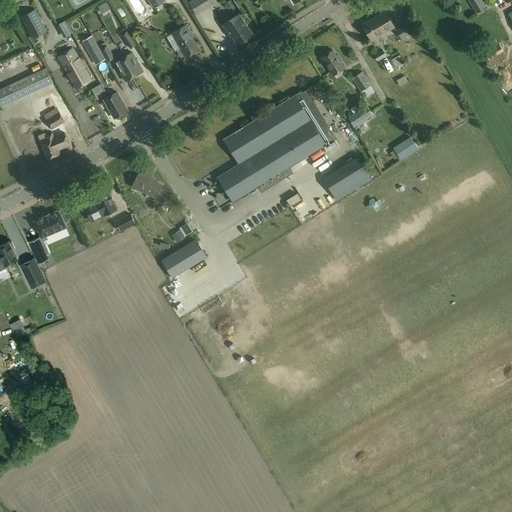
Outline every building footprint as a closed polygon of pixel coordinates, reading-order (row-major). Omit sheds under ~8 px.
[(196,15),(214,5),(210,0),(192,0),(189,2),(196,15)] [(487,7),(482,0),(468,0),(477,13),(487,7)] [(106,1),(98,6),(102,13),(110,8),(106,1)] [(47,31),(35,9),(21,16),(33,38),(47,31)] [(385,11),(363,24),(372,40),(394,27),(385,11)] [(90,14),(85,20),(89,24),(94,19),(90,14)] [(239,14),(224,24),(223,24),(231,37),(233,36),(238,44),(253,35),(239,14)] [(407,24),(396,30),(401,39),(406,36),(409,42),(415,38),(407,24)] [(181,58),(185,56),(186,57),(200,49),(186,25),(172,33),(181,48),(177,50),(181,58)] [(130,49),(136,45),(127,31),(122,35),(130,49)] [(106,59),(100,49),(92,36),(83,41),(96,65),(106,59)] [(507,56),(498,42),(481,53),(490,67),(507,56)] [(132,52),(125,56),(123,51),(114,57),(107,45),(100,49),(106,59),(108,62),(114,59),(115,62),(126,81),(143,71),(132,52)] [(58,56),(63,65),(77,89),(91,80),(78,57),(72,47),(58,56)] [(333,50),(322,57),(334,75),(345,68),(333,50)] [(383,50),(374,55),(379,65),(387,60),(385,57),(386,56),(383,50)] [(399,55),(391,60),(396,67),(398,66),(400,70),(405,67),(403,64),(404,63),(399,55)] [(0,102),(2,106),(53,82),(46,67),(0,89),(0,102)] [(353,78),(361,91),(362,91),(366,98),(367,98),(367,99),(375,94),(370,85),(371,85),(363,72),(353,78)] [(395,79),(400,86),(408,82),(403,74),(395,79)] [(122,83),(128,94),(136,90),(131,79),(122,83)] [(104,99),(114,118),(127,110),(117,92),(104,99)] [(296,94),(224,139),(239,163),(218,177),(233,201),(258,185),(262,191),(292,172),(289,167),(326,143),(296,94)] [(354,127),(373,115),(367,105),(362,108),(360,106),(352,111),(354,114),(348,117),(354,127)] [(52,130),(65,122),(57,107),(43,115),(52,130)] [(348,141),(353,132),(349,130),(344,139),(348,141)] [(39,135),(40,138),(42,144),(48,158),(60,153),(58,148),(69,144),(64,131),(53,135),(52,133),(47,135),(46,132),(39,135)] [(402,160),(419,149),(410,137),(393,148),(402,160)] [(323,177),(334,195),(368,174),(358,156),(323,177)] [(167,191),(161,188),(163,185),(149,178),(150,176),(140,172),(133,186),(155,197),(154,200),(161,204),(167,191)] [(96,196),(105,215),(117,209),(108,190),(96,196)] [(304,205),(301,199),(298,193),(287,199),(279,204),(286,216),(304,205)] [(64,222),(69,220),(66,213),(61,215),(60,212),(59,210),(58,211),(50,214),(50,213),(43,216),(44,217),(36,220),(35,221),(35,222),(36,222),(42,236),(41,236),(42,237),(43,237),(65,227),(66,227),(66,226),(64,222)] [(151,212),(140,217),(146,233),(158,228),(151,212)] [(131,213),(116,221),(121,231),(136,223),(131,213)] [(106,217),(93,223),(101,240),(114,233),(106,217)] [(185,237),(185,236),(180,229),(172,234),(177,242),(185,237)] [(28,243),(37,265),(48,260),(39,238),(28,243)] [(206,256),(196,239),(162,260),(172,277),(206,256)] [(0,269),(6,267),(5,265),(17,259),(12,250),(14,248),(11,243),(9,243),(8,242),(0,245),(0,269)] [(34,258),(20,265),(31,288),(45,280),(34,258)] [(31,332),(29,327),(24,330),(19,319),(9,324),(16,339),(31,332)]
